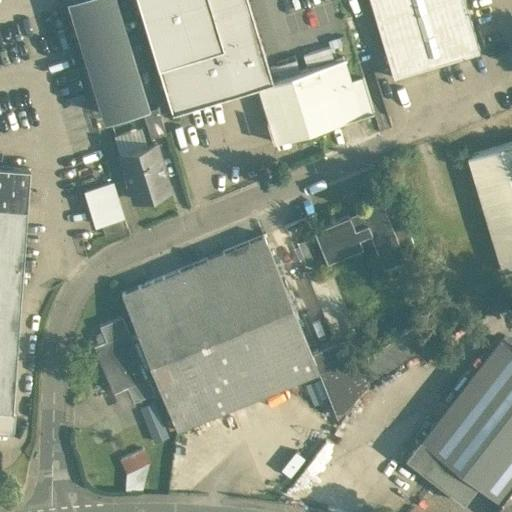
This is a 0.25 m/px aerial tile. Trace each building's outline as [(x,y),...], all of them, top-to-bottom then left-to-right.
[(144,103),(112,0),(73,0),(72,0),(107,114),(144,103)] [(248,0),(138,0),(172,110),(258,84),(272,79),(248,0)] [(370,0),(393,76),(480,50),(465,0),(370,0)] [(329,46),(303,54),(307,65),(333,57),(329,46)] [(272,79),(258,84),(275,141),(373,111),(362,76),(351,80),(344,57),(272,79)] [(296,58),(270,66),(273,77),(299,69),(296,58)] [(158,106),(142,110),(150,137),(166,132),(158,106)] [(511,140),(467,154),(502,269),(511,266),(511,140)] [(156,141),(119,152),(133,196),(169,185),(168,182),(166,183),(159,159),(161,159),(156,141)] [(30,167),(0,164),(0,346),(17,347),(30,167)] [(113,180),(85,189),(96,223),(101,222),(124,215),(113,180)] [(360,209),(314,228),(327,260),(362,245),(359,237),(370,233),(384,266),(405,258),(404,254),(393,228),(379,196),(358,205),(360,209)] [(124,215),(101,222),(104,233),(127,226),(124,215)] [(407,223),(393,228),(404,254),(415,249),(407,223)] [(317,260),(303,225),(293,230),(306,264),(317,260)] [(264,233),(121,291),(176,427),(319,369),(311,350),(264,233)] [(330,266),(309,275),(335,340),(349,335),(350,336),(357,333),(330,266)] [(122,315),(100,324),(106,339),(95,344),(114,390),(127,385),(134,400),(154,391),(122,315)] [(359,359),(354,362),(367,382),(368,382),(427,343),(414,323),(359,359)] [(335,340),(311,350),(319,369),(337,415),(368,382),(367,382),(354,362),(359,359),(350,336),(349,335),(335,340)] [(511,345),(499,336),(420,438),(478,483),(500,501),(501,499),(511,485),(511,345)] [(17,347),(0,346),(0,408),(11,409),(12,409),(17,347)] [(11,409),(0,408),(0,427),(10,429),(11,409)] [(172,416),(166,419),(170,429),(176,426),(172,416)] [(280,442),(288,447),(303,427),(295,421),(280,442)] [(478,483),(420,438),(419,437),(404,456),(463,502),(478,483)] [(126,471),(152,459),(145,444),(119,456),(126,471)] [(511,485),(501,499),(511,507),(511,485)]
